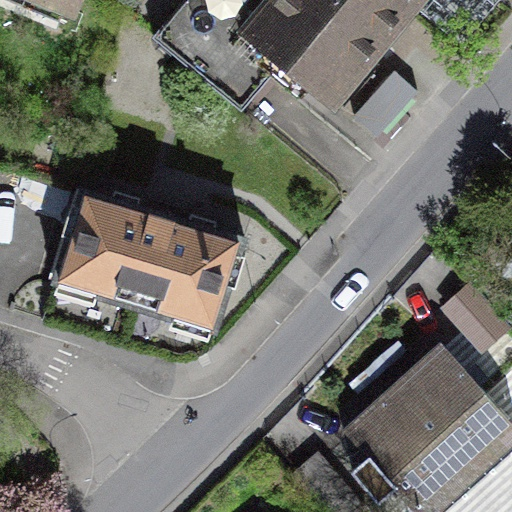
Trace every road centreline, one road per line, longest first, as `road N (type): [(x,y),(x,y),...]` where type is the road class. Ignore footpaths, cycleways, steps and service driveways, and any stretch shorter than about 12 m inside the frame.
road 1 (residential): [(167,469),(297,342),(511,86)]
road 2 (residential): [(167,469),(79,381),(0,345)]
